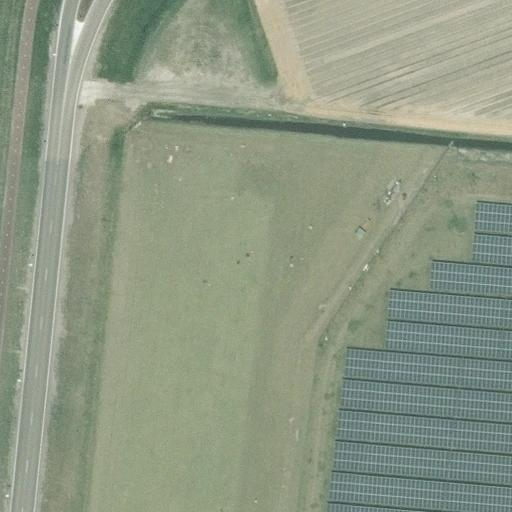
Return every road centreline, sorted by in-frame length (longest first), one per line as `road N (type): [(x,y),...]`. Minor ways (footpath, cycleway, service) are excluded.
road 1 (unclassified): [(22,511),(66,75)]
road 2 (track): [(64,94),(302,110),(265,0)]
road 3 (track): [(511,130),(302,110)]
